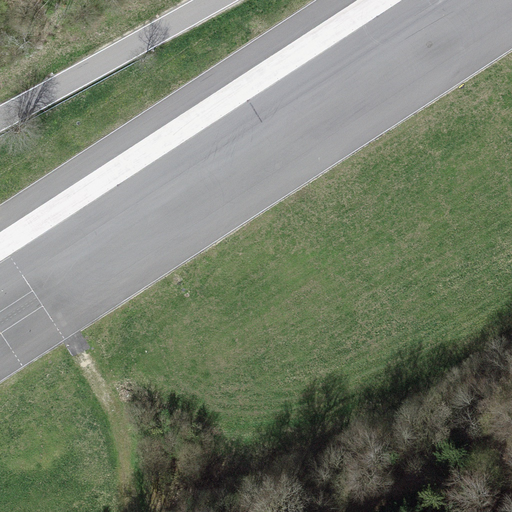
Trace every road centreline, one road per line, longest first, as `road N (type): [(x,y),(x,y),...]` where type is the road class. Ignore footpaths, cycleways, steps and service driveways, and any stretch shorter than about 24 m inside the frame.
road 1 (tertiary): [(218,0),(0,123)]
road 2 (track): [(356,511),(511,442)]
